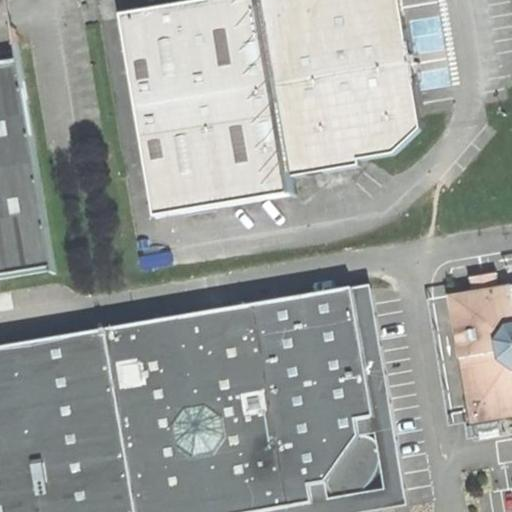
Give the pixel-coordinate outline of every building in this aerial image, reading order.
[(297,192),(294,176),(291,177),(261,0),(204,0),(122,14),(156,216),(297,192)] [(399,0),(261,0),(291,177),(294,176),(359,165),(358,158),(393,152),(421,127),(407,48),(399,0)] [(438,4),(444,84),(453,83),(447,3),(438,4)] [(0,276),(55,268),(21,61),(0,64),(0,276)] [(511,284),(499,287),(496,271),(470,276),(472,292),(449,295),(451,309),(449,310),(450,317),(453,316),(458,348),(455,349),(456,355),(459,355),(471,422),(503,417),(503,413),(511,411),(511,284)] [(371,308),(244,329),(223,361),(182,368),(150,345),(0,369),(0,511),(327,511),(326,506),(342,502),(344,509),(347,511),(378,511),(386,506),(394,495),(398,486),(398,476),(396,467),(391,460),(385,457),(376,455),(374,440),(390,437),(375,331),(367,332),(365,318),(372,316),(371,308)] [(223,361),(244,329),(150,345),(182,368),(223,361)]
